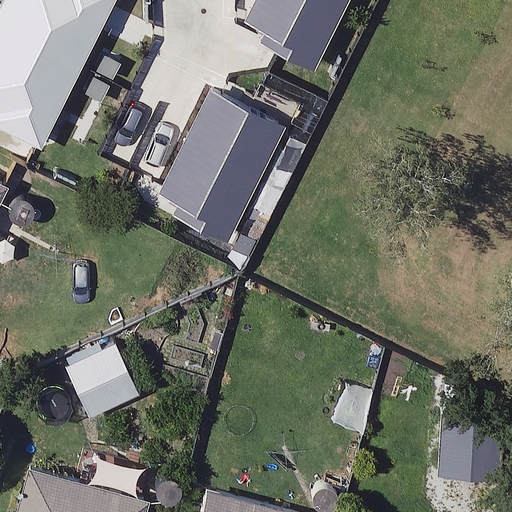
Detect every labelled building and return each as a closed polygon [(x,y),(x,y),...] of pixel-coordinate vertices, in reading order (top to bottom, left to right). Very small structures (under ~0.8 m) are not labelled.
[(106,0),(0,0),(0,115),(40,136),(106,0)] [(248,162),(203,141),(182,187),(227,208),(248,162)] [(140,386),(115,333),(66,356),(90,409),(140,386)] [(511,469),(511,465),(511,411),(444,407),(441,465),(511,469)] [(141,511),(148,492),(30,456),(13,511),(141,511)] [(307,511),(309,506),(206,478),(196,511),(307,511)]
